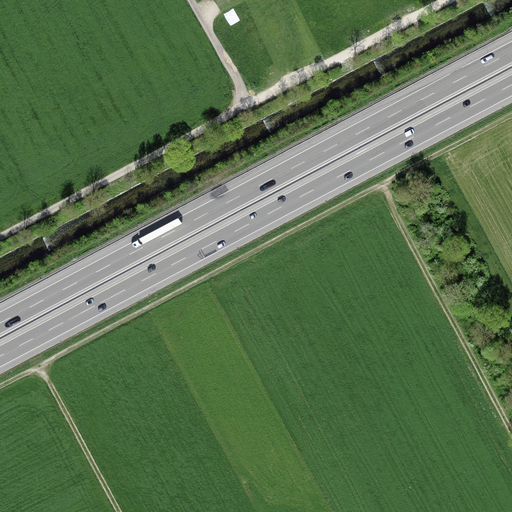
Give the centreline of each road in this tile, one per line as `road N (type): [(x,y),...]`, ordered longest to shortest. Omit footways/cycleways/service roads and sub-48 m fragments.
road 1 (track): [(0,386),(511,114)]
road 2 (motorway): [(511,51),(0,322)]
road 3 (motorway): [(0,355),(511,84)]
road 4 (track): [(247,103),(0,237)]
road 5 (track): [(511,430),(383,183)]
road 6 (track): [(444,0),(247,103)]
road 7 (track): [(39,365),(117,511)]
